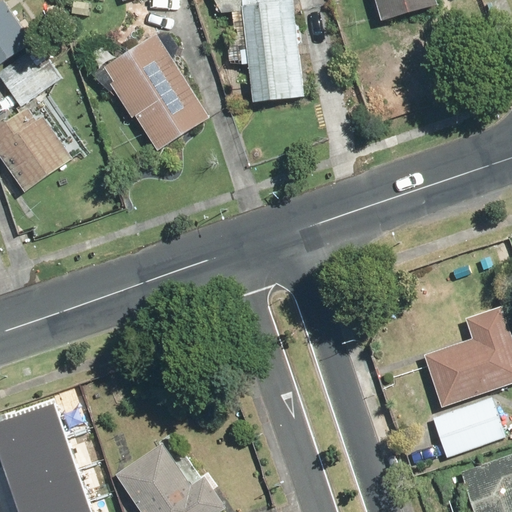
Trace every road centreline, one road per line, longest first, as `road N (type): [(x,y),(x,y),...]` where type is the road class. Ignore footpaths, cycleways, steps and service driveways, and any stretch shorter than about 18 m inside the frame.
road 1 (tertiary): [(292,234),(382,511)]
road 2 (tertiary): [(327,511),(233,253)]
road 3 (tertiary): [(0,333),(233,253)]
road 4 (tertiary): [(292,234),(511,161)]
